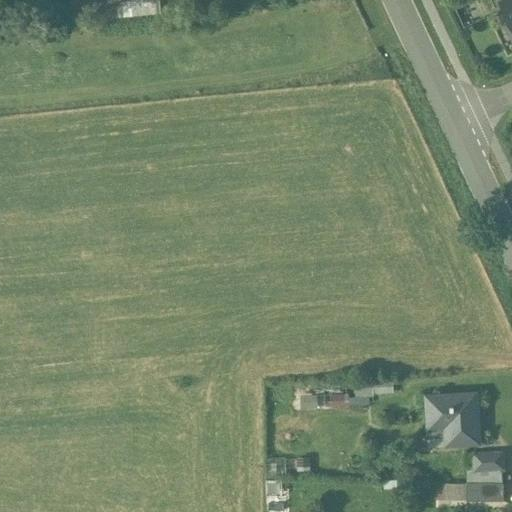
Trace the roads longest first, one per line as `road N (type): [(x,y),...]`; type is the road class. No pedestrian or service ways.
road 1 (primary): [(511,245),(454,120)]
road 2 (primary): [(454,120),(398,0)]
